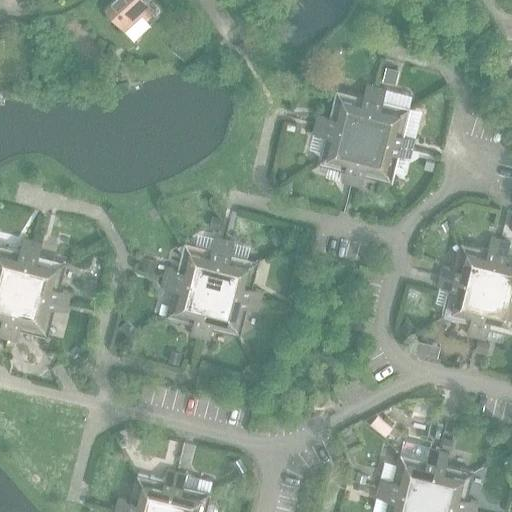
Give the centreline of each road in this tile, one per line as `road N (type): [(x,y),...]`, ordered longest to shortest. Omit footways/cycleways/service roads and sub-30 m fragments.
road 1 (residential): [(99,408),(130,258),(112,218),(32,196)]
road 2 (residential): [(401,237),(434,200),(453,155),(459,96),(452,78),(424,59),(380,53)]
road 3 (residential): [(401,237),(279,209),(259,171),(273,107)]
road 4 (residential): [(279,452),(99,408)]
road 5 (residential): [(402,371),(279,452)]
road 6 (residential): [(402,371),(386,321),(401,237)]
